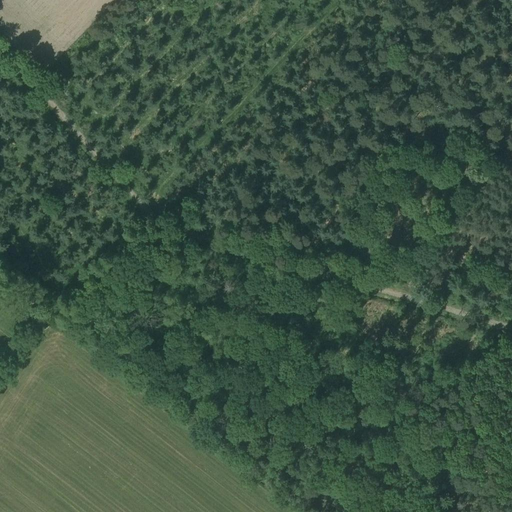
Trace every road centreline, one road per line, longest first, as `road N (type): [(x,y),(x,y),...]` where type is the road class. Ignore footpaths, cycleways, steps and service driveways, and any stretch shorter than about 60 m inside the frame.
road 1 (track): [(147,225),(511,332)]
road 2 (track): [(0,56),(147,225)]
